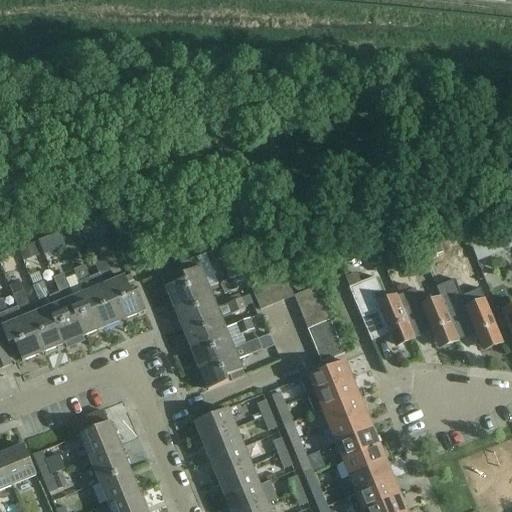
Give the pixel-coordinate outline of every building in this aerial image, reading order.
[(402,250),(396,235),(378,242),(385,261),(397,256),(395,253),(402,250)] [(124,321),(145,312),(137,292),(131,294),(124,278),(114,282),(97,244),(87,248),(98,275),(103,287),(104,287),(110,303),(116,301),(124,321)] [(233,258),(223,262),(231,280),(232,280),(240,277),(233,258)] [(243,292),(266,274),(258,264),(235,282),(243,292)] [(103,287),(98,275),(89,279),(84,267),(73,271),(83,295),(90,312),(96,309),(104,329),(124,321),(116,301),(110,303),(104,287),(103,287)] [(166,289),(174,310),(194,302),(192,297),(208,290),(200,269),(183,275),(180,269),(161,276),(166,289)] [(83,338),(104,329),(96,309),(90,312),(83,295),(73,299),(64,275),(53,280),(59,294),(63,303),(69,320),(75,318),(83,338)] [(294,298),(285,276),(273,280),(282,303),(294,298)] [(345,280),(349,289),(371,344),(389,336),(394,348),(414,340),(397,297),(378,305),(374,295),(381,292),(375,278),(360,285),(356,276),(345,280)] [(231,280),(219,285),(224,296),(236,291),(232,280),(231,280)] [(262,285),(271,307),(282,303),(273,280),(262,285)] [(466,309),(459,292),(455,283),(436,290),(440,300),(458,342),(475,335),(482,352),(502,344),(485,302),(466,309)] [(42,312),(49,328),(55,326),(63,346),(65,345),(67,350),(80,344),(78,340),(83,338),(75,318),(69,320),(63,303),(59,294),(49,298),(43,284),(33,288),(42,312)] [(260,312),(271,307),(262,285),(251,290),(260,312)] [(294,298),(298,309),(320,299),(316,288),(294,298)] [(217,310),(208,290),(192,297),(194,302),(174,310),(182,330),(202,322),(200,317),(217,310)] [(438,350),(458,342),(440,300),(422,307),(415,290),(397,297),(414,340),(431,333),(438,350)] [(12,296),(17,309),(22,320),(29,336),(35,334),(43,354),(63,346),(55,326),(49,328),(42,312),(32,316),(23,292),(12,296)] [(320,299),(298,309),(303,320),(325,311),(320,299)] [(228,305),(232,316),(245,311),(240,300),(228,305)] [(2,301),(0,301),(0,325),(1,329),(8,346),(14,343),(22,363),(43,354),(35,334),(29,336),(22,320),(17,309),(16,306),(6,310),(2,301)] [(202,322),(182,330),(191,351),(211,343),(208,337),(225,331),(221,320),(232,316),(228,305),(217,310),(200,317),(202,322)] [(511,309),(501,314),(511,340),(511,309)] [(303,320),(307,331),(329,322),(325,311),(303,320)] [(236,326),(240,336),(253,331),(249,321),(236,326)] [(329,322),(307,331),(312,342),(334,333),(329,322)] [(211,343),(191,351),(199,371),(219,363),(217,358),(233,351),(225,331),(208,337),(211,343)] [(312,342),(317,353),(339,344),(334,333),(312,342)] [(0,364),(2,370),(11,366),(0,340),(0,364)] [(257,341),(244,346),(233,351),(217,358),(219,363),(199,371),(200,372),(196,374),(201,387),(205,385),(208,392),(228,384),(226,378),(242,372),(238,361),(261,352),(257,341)] [(339,344),(317,353),(321,364),(343,355),(339,344)] [(300,381),(307,399),(352,380),(345,363),(300,381)] [(315,416),(322,413),(322,412),(359,397),(352,380),(307,399),(308,399),(315,416)] [(271,398),(277,411),(285,408),(279,394),(271,398)] [(366,414),(359,397),(322,412),(322,413),(329,429),(366,414)] [(256,406),(262,419),(271,416),(265,402),(256,406)] [(291,421),(285,408),(277,411),(282,425),(291,421)] [(195,447),(236,430),(228,410),(194,424),(200,438),(193,441),(195,447)] [(80,438),(90,461),(120,448),(110,425),(108,425),(103,412),(71,426),(77,440),(80,438)] [(373,430),(366,414),(329,429),(336,446),(373,430)] [(271,416),(262,419),(268,433),(276,429),(271,416)] [(285,431),(291,445),(299,441),(293,428),(285,431)] [(244,449),(236,430),(195,447),(197,452),(204,450),(210,463),(244,449)] [(336,446),(343,463),(380,447),(373,430),(336,446)] [(272,443),(277,457),(286,453),(281,440),(272,443)] [(304,455),(299,441),(291,445),(296,458),(304,455)] [(23,447),(0,456),(0,458),(12,487),(36,477),(23,447)] [(343,463),(349,479),(386,464),(380,447),(343,463)] [(90,461),(99,484),(129,472),(120,448),(90,461)] [(208,478),(211,484),(251,468),(244,449),(210,463),(215,476),(208,478)] [(286,453),(277,457),(283,471),(292,467),(286,453)] [(0,458),(0,492),(12,487),(0,458)] [(36,465),(43,480),(51,476),(45,461),(36,465)] [(304,478),(313,475),(307,461),(299,465),(304,478)] [(349,479),(356,496),(393,481),(386,464),(349,479)] [(259,487),(251,468),(211,484),(213,490),(220,487),(225,500),(259,487)] [(99,484),(109,507),(139,495),(129,472),(99,484)] [(304,478),(310,492),(318,488),(313,475),(304,478)] [(58,491),(51,476),(43,480),(49,495),(58,491)] [(287,481),(293,495),(302,491),(296,478),(287,481)] [(356,496),(362,511),(365,511),(400,498),(393,481),(356,496)] [(250,511),(267,505),(259,487),(225,500),(230,511),(250,511)] [(302,491),(293,495),(298,508),(307,505),(302,491)] [(109,507),(110,511),(145,511),(139,495),(109,507)] [(321,495),(313,498),(318,511),(326,509),(321,495)] [(406,511),(400,498),(365,511),(406,511)]
